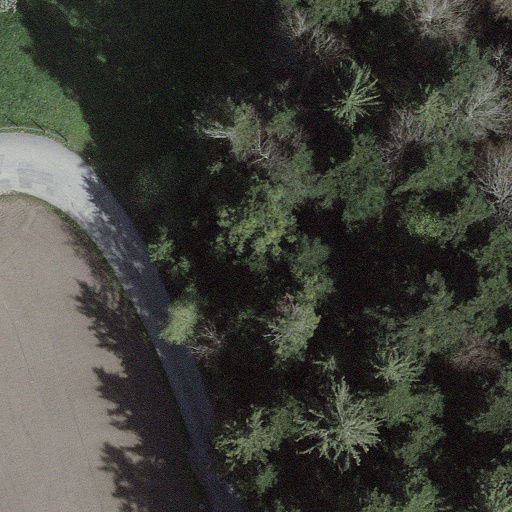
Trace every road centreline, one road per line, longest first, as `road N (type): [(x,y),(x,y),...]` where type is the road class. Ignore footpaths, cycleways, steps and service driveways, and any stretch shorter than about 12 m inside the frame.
road 1 (track): [(283,0),(351,396),(131,254)]
road 2 (unclassified): [(229,511),(131,254),(67,178),(39,164),(0,162)]
